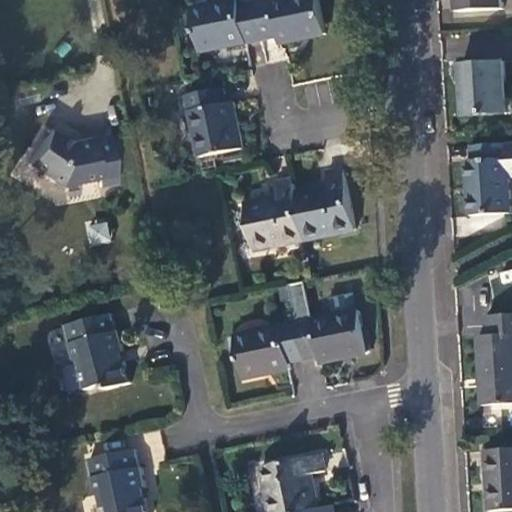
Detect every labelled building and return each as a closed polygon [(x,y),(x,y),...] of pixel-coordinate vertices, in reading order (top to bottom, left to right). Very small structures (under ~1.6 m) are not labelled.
[(233,0),(233,1),(235,10),(251,6),(250,0),(233,0)] [(321,36),(313,0),(288,0),(266,4),(265,0),(250,0),(251,6),(259,42),(274,39),(275,45),(321,36)] [(501,9),(500,0),(455,0),(456,11),(501,9)] [(188,10),(197,54),(259,42),(251,6),(235,10),(233,1),(188,10)] [(505,114),(502,63),(460,66),(463,115),(505,114)] [(197,159),(241,151),(231,104),(224,106),(221,91),(184,99),(197,159)] [(111,185),(102,137),(64,144),(47,133),(25,166),(55,187),(93,179),(95,188),(111,185)] [(511,145),(504,146),(470,148),(470,163),(465,163),(468,217),(508,215),(506,181),(505,163),(511,162),(511,145)] [(315,188),(292,193),(302,240),(351,231),(340,170),(322,174),(324,187),(325,191),(316,193),(315,188)] [(249,251),(302,240),(292,193),(289,181),(273,184),(275,196),(276,200),(264,203),(263,199),(240,203),(249,251)] [(85,225),(90,245),(111,240),(106,220),(85,225)] [(358,312),(292,326),(299,360),(321,355),(323,362),(367,353),(358,312)] [(117,315),(71,327),(80,362),(83,364),(91,391),(110,386),(111,391),(135,385),(128,353),(130,353),(125,332),(122,333),(117,315)] [(511,404),(511,315),(483,317),(484,339),(475,339),(480,407),(511,404)] [(288,362),(299,360),(292,326),(237,337),(245,378),(289,371),(288,362)] [(158,431),(146,433),(153,462),(165,459),(158,431)] [(140,451),(93,460),(100,496),(103,498),(105,511),(152,511),(150,489),(148,489),(146,469),(143,469),(140,451)] [(511,511),(511,453),(483,455),(486,511),(511,511)] [(259,471),(266,511),(312,511),(314,511),(309,487),(305,488),(303,479),(322,475),(318,458),(259,471)]
